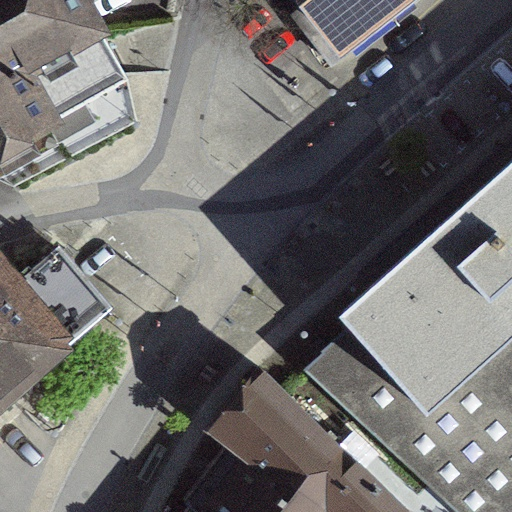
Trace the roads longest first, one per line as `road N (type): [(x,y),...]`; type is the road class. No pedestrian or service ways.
road 1 (residential): [(508,0),(325,164),(268,188),(207,188)]
road 2 (residential): [(207,188),(223,274),(156,365),(76,511)]
road 3 (residential): [(207,188),(100,197),(0,219)]
road 4 (residential): [(207,0),(179,122),(207,188)]
